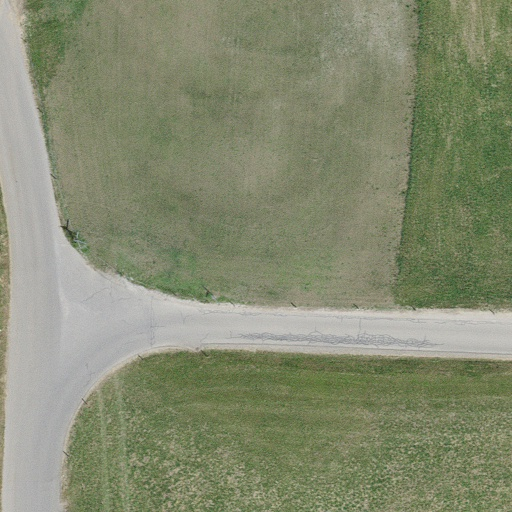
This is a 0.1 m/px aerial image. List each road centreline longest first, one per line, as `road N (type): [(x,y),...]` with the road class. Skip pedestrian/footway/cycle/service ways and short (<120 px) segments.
road 1 (unclassified): [(41,326),(511,343)]
road 2 (unclassified): [(41,326),(0,100)]
road 3 (unclassified): [(27,511),(41,326)]
